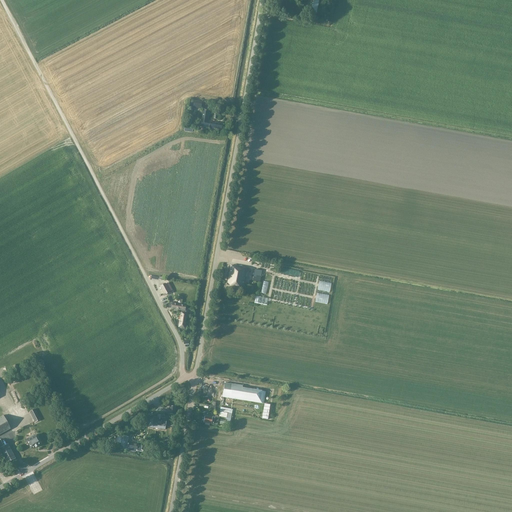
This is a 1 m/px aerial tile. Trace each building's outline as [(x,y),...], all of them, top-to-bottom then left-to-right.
[(317,13),(319,0),(308,0),(306,11),(317,13)] [(221,129),(222,124),(206,121),(207,112),(202,112),(201,127),(207,127),(206,128),(210,129),(210,128),(221,129)] [(230,266),(226,289),(243,292),(247,267),(234,265),(234,266),(230,266)] [(252,281),(260,282),(262,271),(254,270),(252,281)] [(165,284),(160,287),(164,296),(170,293),(165,284)] [(185,311),(185,306),(172,303),(171,309),(181,310),(180,316),(179,316),(178,320),(180,320),(178,327),(184,328),(187,313),(185,313),(186,311),(185,311)] [(263,404),(265,392),(242,388),(242,386),(224,383),(222,397),(263,404)] [(15,401),(20,398),(16,389),(10,392),(15,401)] [(270,405),(264,404),(261,419),(267,420),(270,405)] [(229,428),(231,417),(232,410),(220,408),(219,412),(218,417),(225,418),(225,420),(227,420),(225,427),(229,428)] [(34,422),(39,419),(34,409),(28,411),(34,422)] [(157,417),(153,417),(152,425),(160,426),(159,429),(164,429),(166,418),(162,418),(162,416),(157,415),(157,417)] [(204,422),(210,424),(213,425),(213,424),(216,425),(218,416),(212,415),(211,418),(205,417),(204,422)] [(0,434),(10,429),(7,423),(3,416),(0,417),(0,434)] [(171,434),(165,434),(164,442),(162,441),(162,443),(169,444),(171,434)] [(31,449),(34,447),(35,447),(38,446),(37,445),(41,443),(36,435),(33,436),(32,435),(28,437),(29,439),(26,441),(31,449)] [(7,444),(0,448),(0,450),(7,463),(15,458),(7,444)]
